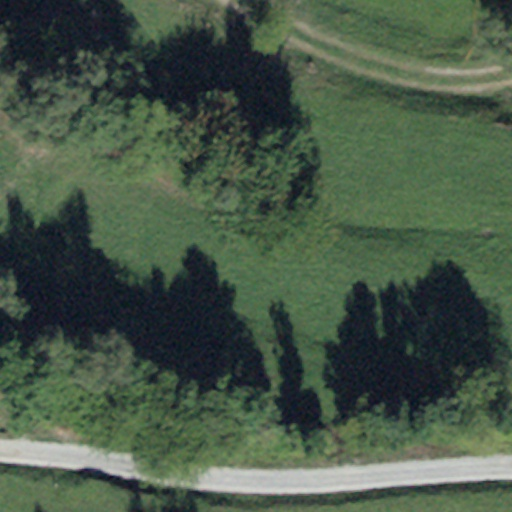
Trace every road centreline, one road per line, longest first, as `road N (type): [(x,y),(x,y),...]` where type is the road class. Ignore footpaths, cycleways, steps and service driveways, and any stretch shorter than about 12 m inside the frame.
road 1 (track): [(511,478),(264,487),(0,455)]
road 2 (track): [(511,76),(411,79),(223,0)]
